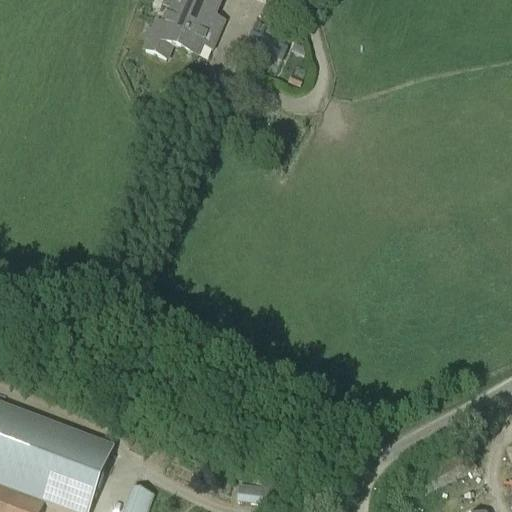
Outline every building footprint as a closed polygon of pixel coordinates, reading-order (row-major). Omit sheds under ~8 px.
[(210,35),(225,0),(177,0),(165,29),(156,25),(143,55),(166,64),(171,51),(200,63),(205,52),(214,56),(222,40),(210,35)] [(287,50),(251,35),(246,46),(282,62),(287,50)] [(0,408),(0,489),(59,511),(89,511),(112,451),(0,408)] [(470,454),(415,483),(425,501),(478,472),(470,454)] [(134,492),(127,511),(147,511),(152,499),(134,492)]
